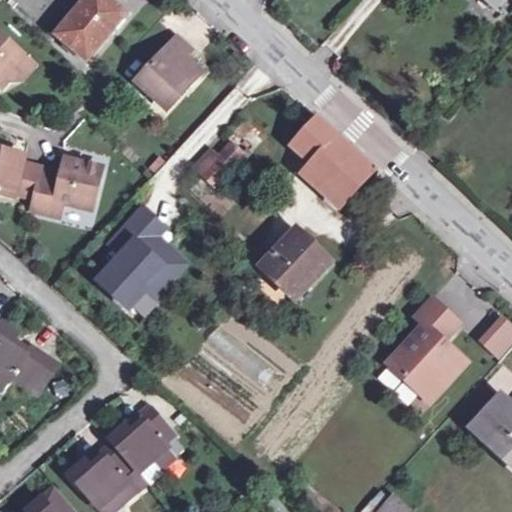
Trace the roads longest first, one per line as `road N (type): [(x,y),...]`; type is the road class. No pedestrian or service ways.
road 1 (tertiary): [(195,0),(511,293)]
road 2 (residential): [(0,481),(125,371),(0,261)]
